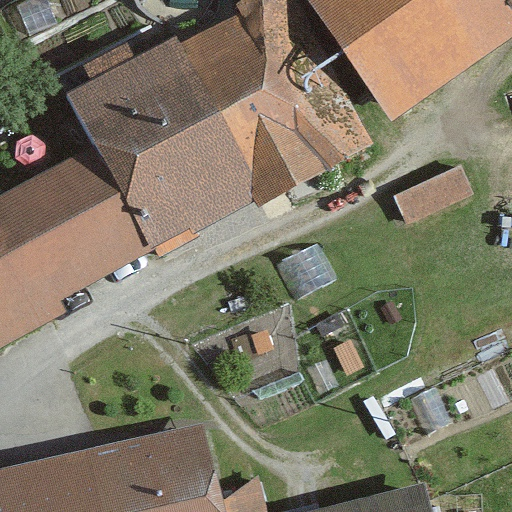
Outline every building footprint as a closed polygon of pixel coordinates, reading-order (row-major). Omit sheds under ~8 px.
[(241,0),(56,103),(87,157),(0,205),(0,342),(248,204),(252,213),(318,176),(328,194),(373,170),(277,0),(241,0)] [(293,0),(382,125),(511,32),(511,8),(506,0),(293,0)] [(450,163),(389,195),(404,223),(465,192),(450,163)] [(0,511),(212,511),(192,428),(0,471),(0,511)] [(415,511),(412,495),(341,511),(415,511)]
